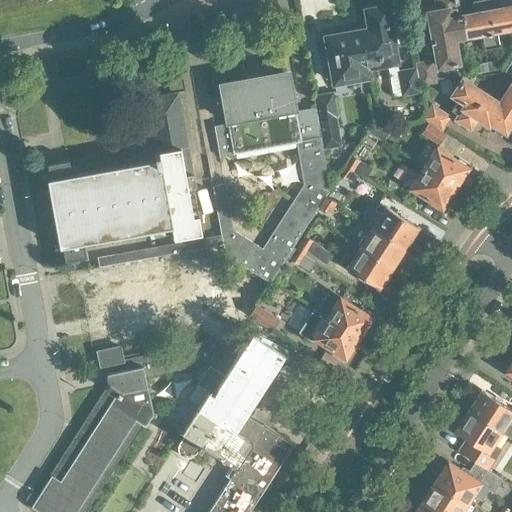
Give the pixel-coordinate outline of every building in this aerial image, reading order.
[(418,69),(421,85),(435,82),(435,78),(461,74),(459,64),(460,64),(455,40),(467,38),(463,17),(458,17),(454,0),(437,0),(439,6),(428,8),(434,41),(426,43),(427,53),(436,52),(438,68),(434,69),(434,67),(430,68),(429,60),(417,62),(418,69)] [(370,29),(363,30),(360,30),(369,75),(371,75),(370,69),(386,66),(388,78),(395,76),(399,96),(422,92),(421,85),(418,69),(398,72),(387,6),(377,8),(376,6),(375,5),(374,4),(373,3),(371,3),(370,3),(369,4),(368,5),(367,6),(366,7),(366,8),(366,9),(370,29)] [(500,45),(498,32),(511,29),(511,6),(490,11),(489,6),(477,9),(478,14),(463,17),(467,38),(482,35),(485,48),(500,45)] [(369,75),(360,30),(325,37),(324,37),(323,37),(322,38),(322,39),(321,40),(321,41),(322,43),(323,44),(324,45),(326,45),(327,45),(333,81),(369,75)] [(486,61),(488,69),(497,67),(496,59),(486,61)] [(511,60),(505,72),(511,76),(497,99),(496,101),(511,111),(511,60)] [(488,69),(486,61),(477,63),(478,71),(488,69)] [(224,243),(226,253),(226,254),(271,283),(319,208),(326,196),(331,190),(323,154),(315,109),(296,112),(289,75),(284,76),(283,75),(256,80),(268,147),(295,142),(303,186),(263,247),(234,229),(226,183),(213,185),(222,231),(224,243)] [(511,111),(496,101),(497,99),(460,75),(447,95),(455,100),(449,109),(459,116),(458,117),(472,126),(478,117),(489,124),(490,121),(509,133),(511,129),(511,111)] [(220,157),(268,147),(256,80),(228,85),(228,86),(222,87),(229,125),(216,127),(220,157)] [(325,149),(341,146),(336,118),(337,117),(332,91),(315,95),(325,149)] [(166,192),(193,187),(196,186),(194,174),(191,174),(190,164),(184,165),(181,149),(187,148),(177,94),(149,99),(159,152),(155,153),(157,165),(150,166),(149,165),(149,164),(147,163),(146,162),(145,162),(144,162),(72,174),(70,160),(48,164),(51,179),(48,179),(50,190),(41,192),(50,239),(58,237),(60,247),(63,247),(66,261),(87,258),(85,242),(172,227),(166,192)] [(449,115),(430,103),(421,117),(440,129),(449,115)] [(439,144),(445,134),(426,122),(419,132),(439,144)] [(393,127),(369,131),(384,141),(393,127)] [(437,147),(424,168),(455,188),(470,164),(459,157),(456,160),(437,147)] [(366,177),(373,167),(354,154),(347,165),(359,173),(366,177)] [(352,183),(359,173),(347,165),(340,175),(352,183)] [(440,212),(455,188),(424,168),(420,175),(411,168),(402,182),(411,188),(431,201),(428,204),(440,212)] [(202,234),(193,187),(166,192),(172,227),(175,239),(202,234)] [(335,202),(326,196),(319,208),(328,213),(335,202)] [(377,213),(370,225),(390,239),(391,238),(405,247),(409,240),(412,242),(421,229),(380,202),(374,211),(377,213)] [(377,260),(391,269),(405,247),(391,238),(390,239),(370,225),(357,246),(378,259),(377,260)] [(299,247),(306,251),(326,265),(332,255),(306,237),(299,247)] [(378,259),(357,246),(349,257),(346,255),(340,263),(382,290),(390,277),(387,275),(391,269),(377,260),(378,259)] [(315,262),(305,255),(297,250),(291,260),(298,265),(299,265),(309,271),(315,262)] [(223,375),(210,366),(189,399),(199,406),(188,424),(185,422),(182,427),(185,428),(182,432),(185,434),(180,442),(179,444),(179,446),(178,447),(179,449),(179,450),(179,452),(180,454),(182,455),(183,456),(184,457),(186,457),(187,457),(189,457),(190,457),(192,456),(194,455),(195,455),(195,454),(196,453),(199,448),(201,450),(203,446),(224,459),(222,463),(228,467),(231,463),(236,467),(207,511),(250,511),(295,444),(264,424),(262,428),(244,416),(285,354),(262,339),(270,326),(248,311),(266,282),(236,263),(204,311),(230,328),(233,323),(250,334),(223,375)] [(62,302),(69,301),(85,298),(82,285),(59,288),(62,302)] [(317,310),(327,318),(358,338),(373,314),(362,307),(360,310),(340,297),(330,290),(317,310)] [(258,306),(253,314),(274,328),(279,320),(258,306)] [(343,362),(358,338),(327,318),(314,338),(334,351),(331,354),(343,362)] [(28,497),(27,500),(28,503),(29,505),(31,507),(38,511),(76,511),(136,420),(144,425),(145,426),(154,413),(146,377),(213,363),(212,357),(209,342),(196,345),(141,357),(143,366),(141,367),(138,368),(135,368),(134,368),(133,369),(131,369),(129,369),(128,370),(126,370),(107,374),(109,383),(106,388),(107,389),(40,493),(37,492),(34,492),(31,493),(29,495),(28,497)] [(98,351),(101,365),(123,360),(120,347),(98,351)] [(511,409),(483,390),(469,412),(502,433),(511,421),(511,409)] [(494,446),(502,433),(469,412),(456,432),(470,441),(495,457),(499,449),(494,446)] [(463,451),(481,463),(488,467),(495,457),(470,441),(463,451)] [(445,467),(436,482),(469,503),(477,490),(484,495),(489,486),(472,475),(451,461),(446,468),(445,467)] [(423,502),(438,511),(463,511),(469,503),(436,482),(423,502)] [(438,511),(423,502),(416,511),(438,511)]
